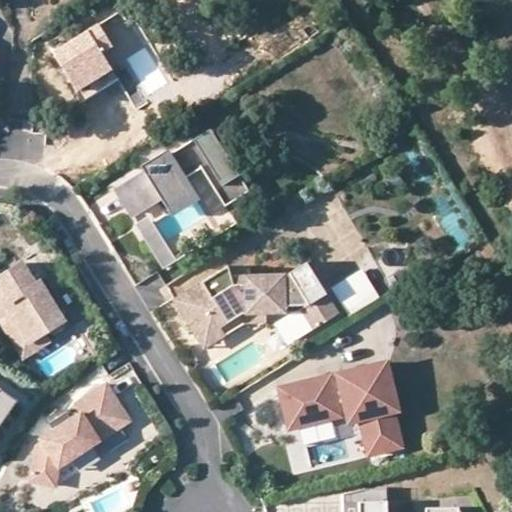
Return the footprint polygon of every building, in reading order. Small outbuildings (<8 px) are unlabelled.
[(207,128),(112,187),(127,211),(155,194),(158,198),(167,212),(188,199),(176,181),(200,166),(224,204),(246,190),(207,128)] [(158,198),(155,194),(127,211),(129,215),(158,198)] [(227,264),(173,297),(195,333),(216,320),(219,325),(243,311),(264,310),(297,309),(301,307),(309,302),(321,322),(339,311),(307,259),(286,272),(245,273),(245,281),(233,282),(230,274),(227,264)] [(21,261),(0,274),(0,282),(5,291),(1,293),(27,336),(34,337),(49,328),(56,330),(61,326),(63,319),(39,280),(35,283),(21,261)] [(329,284),(344,311),(377,293),(362,266),(329,284)] [(245,281),(245,273),(230,274),(233,282),(245,281)] [(54,336),(49,328),(34,337),(27,336),(1,293),(0,293),(0,315),(24,354),(54,336)] [(321,322),(309,302),(301,307),(313,327),(321,322)] [(219,325),(216,320),(195,333),(203,346),(244,321),(264,320),(264,310),(243,311),(219,325)] [(288,425),(338,413),(338,411),(345,409),(360,418),(368,452),(400,444),(392,409),(397,408),(385,360),(336,372),(340,385),(332,387),(329,374),(278,386),(288,425)] [(329,374),(332,387),(340,385),(336,372),(329,374)] [(41,437),(34,442),(28,477),(51,481),(55,460),(69,452),(86,441),(118,421),(106,402),(115,397),(105,381),(72,402),(78,411),(70,416),(53,427),(40,435),(41,437)] [(0,425),(19,399),(0,385),(0,425)] [(126,416),(115,397),(106,402),(118,421),(126,416)] [(53,427),(70,416),(66,410),(49,421),(53,427)] [(86,441),(69,452),(76,465),(93,454),(86,441)] [(386,511),(386,499),(342,500),(342,511),(458,511),(458,505),(425,506),(425,511),(386,511)]
